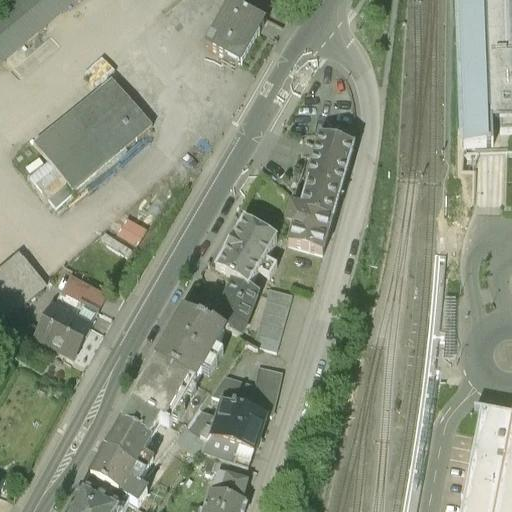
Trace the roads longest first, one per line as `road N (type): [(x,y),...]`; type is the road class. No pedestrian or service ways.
road 1 (tertiary): [(38,511),(317,28)]
road 2 (residential): [(260,511),(369,137),(368,95),(354,59),(317,28)]
road 3 (primary): [(377,0),(417,208),(511,416)]
